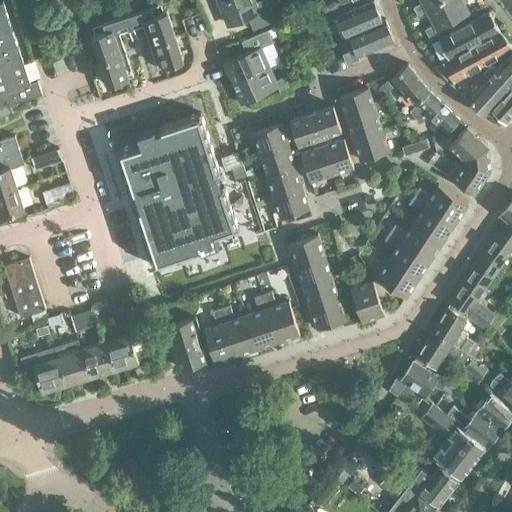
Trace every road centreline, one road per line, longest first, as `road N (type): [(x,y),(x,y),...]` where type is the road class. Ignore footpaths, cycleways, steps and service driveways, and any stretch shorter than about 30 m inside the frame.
road 1 (residential): [(19,432),(147,393),(216,391),(405,329),(511,159)]
road 2 (residential): [(0,240),(93,211),(63,120),(209,71),(198,36)]
road 3 (residential): [(511,153),(421,65),(387,0)]
